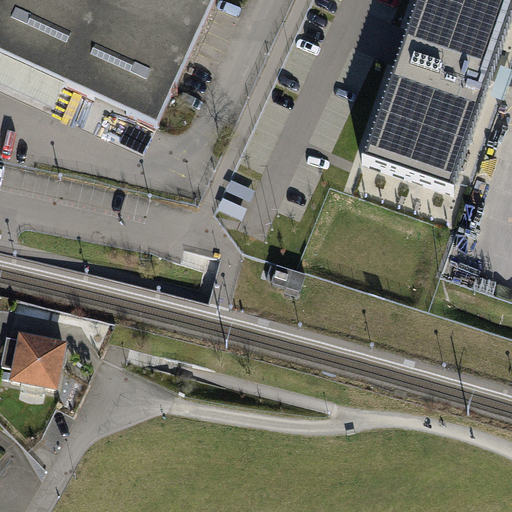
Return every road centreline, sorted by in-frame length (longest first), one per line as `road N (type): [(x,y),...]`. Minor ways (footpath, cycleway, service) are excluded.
road 1 (track): [(511,451),(418,420),(332,423),(176,403)]
road 2 (residential): [(176,403),(105,390),(39,511)]
